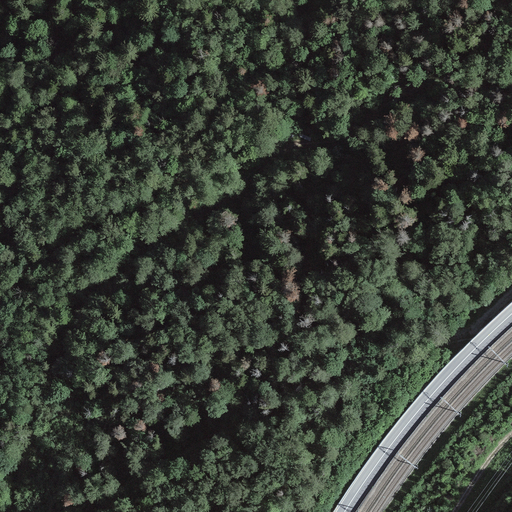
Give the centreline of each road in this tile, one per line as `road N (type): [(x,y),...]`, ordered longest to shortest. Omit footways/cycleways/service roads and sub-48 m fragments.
road 1 (track): [(511,22),(353,132),(279,154),(101,280),(57,357),(11,511)]
road 2 (track): [(279,154),(68,233),(0,300)]
road 3 (primary): [(344,511),(426,400),(511,313)]
